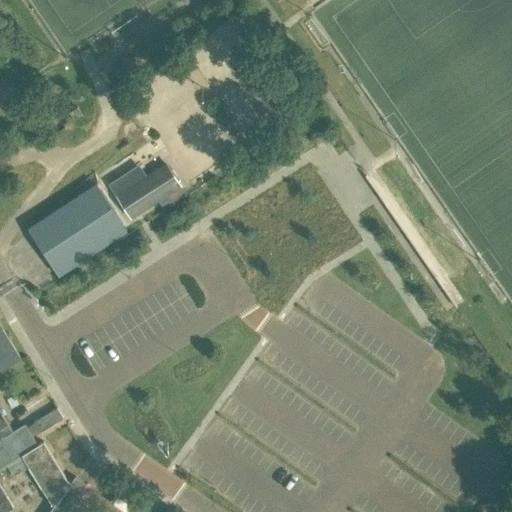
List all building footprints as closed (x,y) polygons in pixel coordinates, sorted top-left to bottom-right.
[(73,119),(82,114),(77,105),(68,110),(73,119)] [(397,144),(367,163),(431,263),(461,244),(397,144)] [(135,159),(103,178),(109,188),(141,170),(135,159)] [(186,192),(181,185),(167,164),(117,197),(131,218),(168,194),(173,201),(186,192)] [(96,183),(28,228),(58,275),(127,230),(96,183)] [(0,324),(0,369),(0,370),(21,358),(0,324)] [(63,417),(57,407),(33,422),(39,432),(63,417)] [(0,448),(9,463),(22,455),(52,505),(54,503),(55,504),(49,511),(65,511),(86,484),(75,476),(71,482),(66,479),(43,441),(37,445),(25,424),(13,431),(0,409),(0,448)] [(7,465),(14,476),(28,467),(22,457),(7,465)] [(182,466),(175,475),(203,494),(209,485),(182,466)] [(0,511),(5,511),(13,507),(0,485),(0,511)] [(256,511),(262,511),(266,508),(244,492),(239,499),(256,511)]
